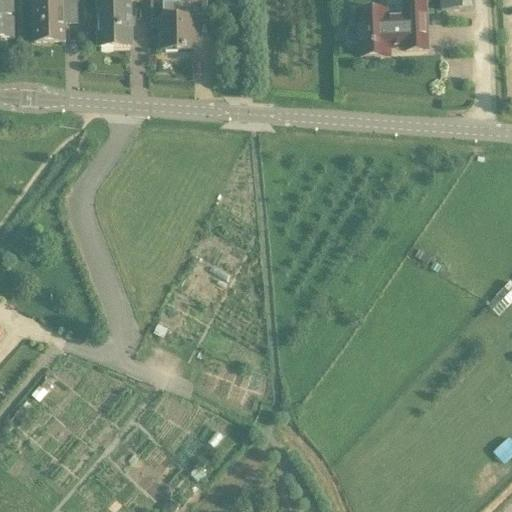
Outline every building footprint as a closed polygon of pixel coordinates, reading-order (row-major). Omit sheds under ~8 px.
[(0,0),(0,40),(12,40),(11,0),(0,0)] [(53,0),(54,4),(33,4),(34,44),(64,44),(63,6),(77,6),(77,0),(53,0)] [(116,0),(97,1),(98,49),(130,49),(129,1),(143,1),(142,0),(116,0)] [(162,20),(158,20),(159,52),(195,51),(194,10),(206,9),(206,0),(178,0),(178,4),(162,4),(162,20)] [(470,0),(440,0),(441,14),(471,12),(470,0)] [(348,29),(346,32),(347,42),(349,45),(352,46),(359,46),(360,59),(359,59),(359,60),(388,59),(388,58),(387,50),(391,49),(391,50),(400,49),(405,49),(405,53),(427,52),(425,4),(403,5),(403,20),(386,21),(386,13),(357,15),(357,16),(358,16),(358,27),(351,27),(348,29)]
